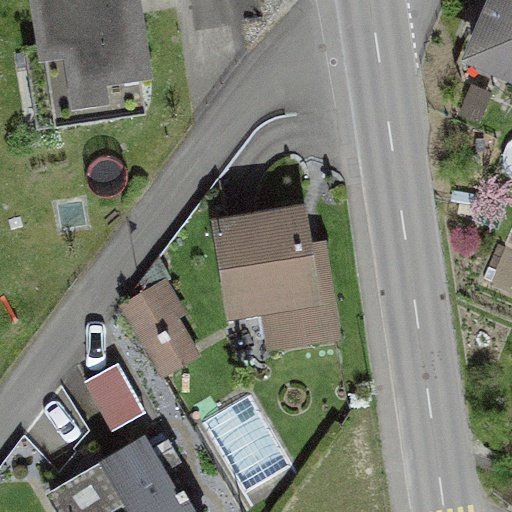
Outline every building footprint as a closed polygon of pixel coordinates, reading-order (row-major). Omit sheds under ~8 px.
[(136,78),(124,0),(31,0),(51,128),(111,119),(110,107),(140,102),(136,78)] [(511,0),(486,0),(459,67),(511,88),(511,0)] [(305,281),(295,216),(217,229),(230,310),(256,306),(261,337),(268,345),(268,347),(330,337),(321,278),(305,281)] [(142,294),(117,308),(158,378),(195,357),(174,320),(162,327),(142,294)] [(189,511),(182,499),(183,498),(179,491),(174,495),(160,471),(174,463),(163,443),(149,452),(140,438),(138,439),(140,441),(102,464),(100,461),(97,463),(99,466),(46,496),(55,511),(104,511),(121,502),(127,511),(189,511)]
